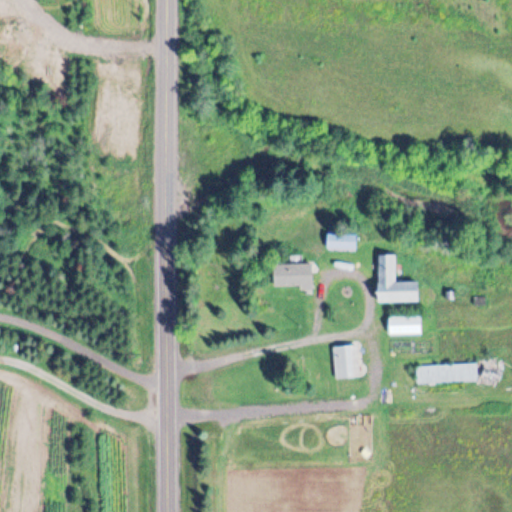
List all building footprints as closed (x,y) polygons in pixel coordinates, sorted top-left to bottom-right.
[(327,245),(358,246),(359,234),(327,232),(327,245)] [(378,301),(377,254),(395,253),(396,280),(418,280),(418,300),(378,301)] [(275,262),(275,284),(315,284),(315,262),(275,262)] [(390,333),(424,332),(423,313),(389,314),(390,333)] [(335,343),(357,341),(360,374),(338,375),(335,343)] [(417,363),(496,359),(497,377),(418,381),(417,363)]
